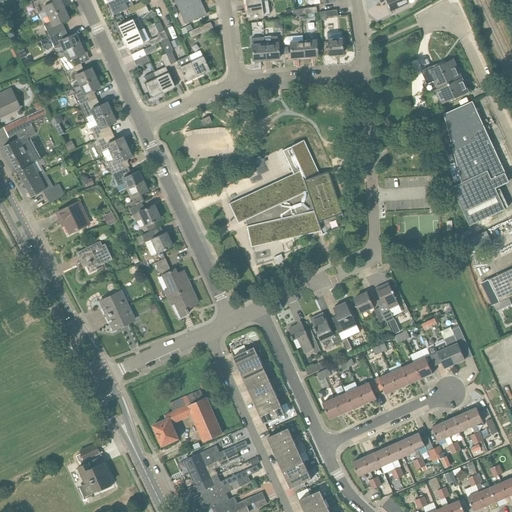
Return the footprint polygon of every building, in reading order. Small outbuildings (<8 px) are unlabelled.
[(48,16),(63,9),(59,0),(57,0),(52,2),(50,0),(37,0),(33,2),(39,14),(45,11),(48,16)] [(131,1),(125,4),(123,0),(114,0),(107,3),(113,15),(127,9),(129,14),(146,6),(143,1),(133,6),(131,1)] [(173,0),(179,10),(200,1),(199,0),(173,0)] [(385,0),(390,11),(408,3),(406,0),(385,0)] [(179,10),(185,24),(206,14),(200,1),(179,10)] [(263,16),(263,15),(269,14),(267,1),(245,5),(247,18),(263,16)] [(146,6),(129,14),(135,12),(138,17),(148,12),(146,6)] [(49,37),(64,30),(61,22),(68,19),(63,9),(48,16),(50,21),(43,25),(49,37)] [(326,18),(327,17),(337,16),(336,10),(320,12),(321,21),(326,20),(326,18)] [(123,38),(138,32),(132,20),(118,26),(123,38)] [(154,24),(158,33),(164,30),(160,21),(154,24)] [(191,37),(203,32),(212,28),(210,23),(188,32),(191,37)] [(187,32),(192,30),(190,24),(185,27),(185,28),(181,29),(182,34),(183,35),(187,33),(187,32)] [(63,51),(79,43),(75,34),(68,37),(64,30),(49,37),(54,49),(61,46),(63,51)] [(160,42),(168,39),(164,30),(158,33),(156,34),(157,37),(148,41),(151,46),(160,42)] [(129,50),(143,43),(138,32),(123,38),(129,50)] [(278,59),(277,43),(277,36),(273,37),(273,44),(264,44),(265,60),(278,59)] [(304,57),(302,41),(302,36),(287,37),(285,38),(283,41),(284,45),(289,44),(290,58),(304,57)] [(163,47),(170,44),(168,39),(160,42),(163,47)] [(342,55),(341,39),(327,40),(328,56),(342,55)] [(302,41),(304,57),(317,56),(315,41),(302,41)] [(64,71),(80,64),(77,57),(84,54),(79,43),(63,51),(66,56),(59,59),(64,71)] [(176,62),(171,52),(173,51),(170,44),(163,47),(166,54),(171,65),(176,62)] [(252,61),(265,60),(264,44),(251,45),(252,61)] [(134,61),(146,55),(143,49),(131,55),(134,61)] [(209,71),(203,57),(200,50),(188,56),(197,77),(209,71)] [(165,67),(171,65),(166,54),(160,56),(165,67)] [(136,66),(139,65),(148,61),(146,55),(134,61),(136,66)] [(185,82),(197,77),(188,56),(176,62),(185,82)] [(438,89),(462,78),(453,59),(436,68),(429,68),(422,71),(427,84),(434,81),(438,89)] [(95,78),(90,68),(83,71),(80,64),(64,71),(70,83),(77,80),(79,85),(95,78)] [(174,87),(165,67),(153,72),(162,93),(174,87)] [(151,98),(162,93),(153,72),(151,73),(150,75),(147,78),(147,80),(143,82),(151,98)] [(80,106),(96,98),(93,91),(99,88),(95,78),(79,85),(82,90),(75,94),(80,106)] [(436,90),(442,104),(468,92),(462,78),(438,89),(436,90)] [(0,117),(19,108),(11,89),(0,94),(0,117)] [(95,120),(110,112),(106,103),(99,106),(96,98),(80,106),(86,118),(93,114),(95,119),(95,120)] [(33,104),(36,111),(43,108),(40,101),(33,104)] [(466,216),(501,200),(496,188),(505,184),(507,178),(505,174),(505,173),(502,165),(502,164),(501,164),(495,149),(495,148),(494,148),(484,126),(484,125),(484,124),(483,125),(472,101),(444,114),(446,121),(430,126),(443,171),(449,169),(440,137),(449,135),(462,183),(452,187),(466,216)] [(17,172),(31,164),(42,158),(39,160),(27,138),(36,134),(30,123),(33,122),(34,126),(45,122),(43,116),(47,114),(44,108),(12,123),(3,128),(7,137),(15,133),(17,137),(18,138),(3,146),(17,172)] [(96,140),(111,133),(108,126),(115,122),(110,112),(95,120),(95,119),(88,123),(90,128),(91,128),(96,140)] [(203,125),(211,122),(209,117),(201,121),(203,125)] [(111,154),(126,147),(122,137),(115,140),(111,133),(96,140),(102,152),(108,149),(111,154)] [(73,150),(69,142),(64,144),(68,152),(73,150)] [(112,174),(127,167),(124,160),(131,157),(126,147),(111,154),(113,159),(106,162),(112,174)] [(258,176),(280,166),(274,152),(252,162),(258,176)] [(38,177),(45,173),(41,166),(45,163),(42,158),(31,164),(17,172),(23,183),(37,175),(38,177)] [(127,188),(142,181),(138,171),(131,175),(127,167),(112,174),(117,186),(124,183),(127,188)] [(228,204),(238,224),(245,220),(247,226),(246,226),(251,247),(264,244),(263,240),(273,238),(274,242),(283,240),(282,236),(305,231),(306,235),(316,232),(315,228),(319,228),(320,232),(322,235),(339,228),(336,221),(343,217),(328,172),(303,181),(299,183),(296,177),(286,182),(284,178),(276,182),(277,186),(258,195),(256,191),(248,195),(249,199),(240,203),(239,199),(228,204)] [(73,174),(52,186),(45,173),(38,177),(37,175),(23,183),(31,197),(42,191),(52,209),(83,192),(73,174)] [(83,181),(86,188),(94,185),(91,178),(88,179),(83,181)] [(140,203),(143,202),(140,194),(147,191),(142,181),(127,188),(129,193),(122,196),(125,202),(116,206),(119,212),(129,208),(140,203)] [(470,226),(497,214),(506,210),(501,200),(466,216),(470,226)] [(68,234),(83,226),(81,223),(87,220),(78,202),(56,213),(60,223),(63,222),(68,234)] [(143,210),(140,203),(129,208),(132,215),(138,213),(145,226),(160,219),(153,205),(143,210)] [(112,212),(103,216),(108,227),(116,223),(112,212)] [(151,240),(157,253),(172,246),(165,233),(160,235),(157,228),(136,238),(139,245),(151,240)] [(488,229),(475,234),(478,242),(491,237),(488,229)] [(96,270),(95,267),(112,259),(104,244),(99,246),(102,252),(95,255),(91,246),(76,253),(83,268),(86,266),(89,273),(96,270)] [(274,260),(276,263),(283,260),(281,256),(281,255),(273,258),(274,260)] [(159,274),(160,274),(170,269),(165,258),(154,263),(159,274)] [(479,268),(484,279),(498,272),(493,261),(479,268)] [(511,296),(511,268),(488,280),(500,302),(511,296)] [(188,282),(183,271),(177,274),(175,269),(161,275),(167,289),(164,290),(167,297),(188,288),(185,283),(188,282)] [(481,283),(492,305),(500,302),(488,280),(481,283)] [(390,309),(399,305),(389,283),(376,289),(382,302),(377,303),(379,308),(385,320),(387,322),(394,319),(390,309)] [(170,305),(174,303),(180,317),(189,313),(186,309),(198,303),(190,287),(188,288),(167,297),(170,305)] [(106,316),(127,305),(121,291),(99,302),(106,316)] [(361,313),(374,307),(367,293),(354,298),(361,313)] [(339,333),(357,325),(346,302),(333,308),(339,320),(334,322),(338,330),(339,333)] [(153,314),(158,312),(154,304),(150,306),(153,314)] [(113,331),(134,320),(127,305),(106,316),(113,331)] [(380,323),(385,320),(379,308),(374,310),(380,323)] [(338,330),(332,333),(323,313),(323,314),(312,319),(311,318),(321,342),(331,337),(335,345),(343,342),(342,340),(339,333),(338,330)] [(422,324),(424,329),(437,323),(434,318),(422,324)] [(310,329),(305,331),(302,323),(301,323),(302,324),(297,326),(296,325),(289,328),(292,336),(291,336),(293,340),(298,338),(304,353),(313,350),(315,354),(320,351),(310,329)] [(400,332),(397,325),(392,328),(394,334),(400,332)] [(445,342),(455,364),(465,359),(460,349),(467,345),(459,328),(452,331),(454,335),(444,339),(445,342)] [(410,338),(407,331),(401,334),(404,341),(410,338)] [(395,336),(398,343),(404,341),(401,334),(395,336)] [(347,338),(342,340),(343,342),(347,351),(351,349),(347,338)] [(444,368),(455,364),(445,342),(435,346),(428,349),(433,361),(440,358),(444,368)] [(384,343),(378,346),(382,353),(387,350),(384,343)] [(376,355),(382,353),(378,346),(373,348),(376,355)] [(237,365),(258,356),(254,347),(234,357),(237,365)] [(241,374),(262,364),(258,356),(237,365),(241,374)] [(433,374),(426,357),(414,363),(421,379),(433,374)] [(351,358),(345,361),(348,367),(354,365),(351,358)] [(340,363),(343,370),(348,367),(345,361),(340,363)] [(307,376),(322,369),(319,363),(305,369),(308,375),(307,375),(307,376)] [(421,379),(414,363),(402,368),(410,384),(421,379)] [(245,382),(266,373),(262,364),(241,374),(245,382)] [(328,368),(322,371),(325,378),(331,375),(328,368)] [(391,373),(398,389),(410,384),(402,368),(391,373)] [(317,374),(320,381),(325,378),(322,371),(317,374)] [(249,391),(270,381),(266,373),(245,382),(249,391)] [(379,378),(374,380),(379,391),(384,389),(386,395),(398,389),(391,373),(379,378)] [(374,393),(379,391),(374,380),(358,388),(365,404),(377,399),(374,393)] [(253,399),(274,389),(270,381),(249,391),(253,399)] [(358,388),(346,393),(353,409),(365,404),(358,388)] [(222,434),(206,398),(202,389),(170,404),(174,412),(165,416),(166,419),(153,425),(162,446),(179,439),(171,423),(192,414),(204,442),(222,434)] [(257,407),(278,398),(274,389),(253,399),(257,407)] [(334,398),(342,414),(353,409),(346,393),(334,398)] [(261,416),(282,406),(278,398),(257,407),(261,416)] [(323,403),(330,420),(342,414),(334,398),(323,403)] [(282,406),(261,416),(264,424),(285,415),(282,406)] [(476,425),(483,422),(477,407),(465,412),(472,427),(475,434),(479,442),(484,453),(488,451),(476,425)] [(461,432),(472,427),(465,412),(454,417),(461,432)] [(449,436),(450,436),(461,432),(454,417),(443,422),(449,436)] [(453,443),(450,436),(449,436),(443,422),(432,427),(438,441),(445,438),(452,454),(457,452),(453,443)] [(489,429),(492,435),(498,432),(495,426),(489,429)] [(271,447),(292,437),(288,428),(267,438),(271,447)] [(408,438),(414,452),(426,447),(419,433),(408,438)] [(474,444),(479,442),(475,434),(470,436),(474,444)] [(275,455),(296,445),(292,437),(271,447),(275,455)] [(403,457),(414,452),(408,438),(397,443),(403,457)] [(453,443),(457,452),(461,450),(457,441),(453,443)] [(392,462),(403,457),(397,443),(386,448),(392,462)] [(481,449),(479,444),(470,448),(473,452),(481,449)] [(80,452),(83,458),(98,451),(95,445),(80,452)] [(279,463),(300,454),(296,445),(275,455),(279,463)] [(191,473),(237,452),(234,446),(223,451),(217,453),(216,451),(218,451),(216,446),(185,460),(191,473)] [(439,459),(441,458),(445,457),(440,446),(434,448),(439,459)] [(381,467),(392,462),(386,448),(375,453),(381,467)] [(433,462),(439,459),(434,448),(428,451),(433,462)] [(189,489),(217,476),(215,469),(229,463),(229,462),(239,457),(237,452),(191,473),(197,484),(188,488),(189,489)] [(370,472),(381,467),(375,453),(364,458),(370,472)] [(283,472),(304,462),(300,454),(279,463),(283,472)] [(445,457),(441,458),(445,468),(451,466),(447,456),(445,457)] [(103,487),(104,489),(112,486),(103,466),(104,463),(101,457),(77,467),(85,484),(82,485),(86,496),(97,491),(96,490),(103,487)] [(251,460),(254,465),(260,462),(257,457),(251,460)] [(418,459),(421,468),(423,471),(427,469),(422,457),(418,459)] [(359,477),(370,472),(364,458),(353,463),(359,477)] [(417,470),(421,468),(418,459),(413,461),(417,470)] [(287,480),(308,471),(304,462),(283,472),(287,480)] [(503,474),(499,465),(490,469),(493,478),(503,474)] [(395,469),(399,478),(404,475),(400,467),(395,469)] [(480,483),(477,474),(474,468),(470,470),(472,476),(485,506),(496,502),(490,487),(483,490),(480,483)] [(395,480),(399,478),(395,469),(391,471),(395,480)] [(237,481),(248,476),(245,470),(220,482),(217,476),(189,489),(192,496),(200,492),(202,497),(230,485),(237,481)] [(291,489),(312,479),(308,471),(287,480),(291,489)] [(446,474),(450,484),(456,481),(452,472),(446,474)] [(237,481),(240,487),(251,482),(248,476),(237,481)] [(485,506),(472,476),(468,478),(474,494),(468,497),(474,511),(485,506)] [(377,487),(381,485),(378,477),(373,479),(377,487)] [(511,477),(501,482),(507,497),(511,495),(511,477)] [(496,502),(507,497),(501,482),(490,487),(496,502)] [(233,490),(230,485),(202,497),(208,509),(213,507),(234,497),(237,496),(229,500),(226,493),(233,490)] [(445,498),(442,489),(437,491),(441,500),(439,500),(442,508),(437,510),(438,511),(451,511),(448,505),(445,498)] [(303,509),(324,499),(320,491),(299,500),(303,509)] [(254,503),(265,498),(262,492),(236,504),(235,502),(236,502),(234,497),(213,507),(215,511),(234,511),(247,506),(254,503)] [(419,498),(423,507),(427,505),(424,496),(419,498)] [(265,498),(254,503),(257,509),(268,504),(265,498)] [(405,511),(390,498),(382,507),(387,511),(405,511)] [(304,511),(318,511),(328,507),(324,499),(303,509),(304,511)] [(448,505),(451,511),(464,511),(460,500),(448,505)]
